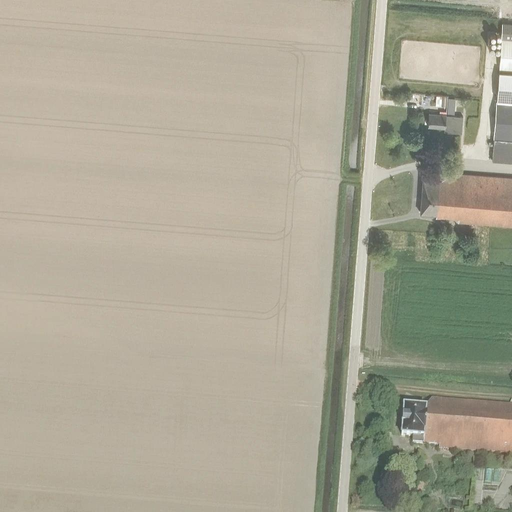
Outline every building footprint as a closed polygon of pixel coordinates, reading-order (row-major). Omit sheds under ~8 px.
[(501,38),(511,39),(511,23),(502,23),(501,38)] [(511,72),(511,39),(501,38),(499,72),(511,72)] [(511,101),(511,73),(499,72),(498,72),(497,100),(511,101)] [(493,152),(492,160),(511,161),(511,102),(497,101),(494,136),(493,152)] [(428,114),(427,127),(445,128),(446,115),(428,114)] [(445,128),(445,132),(461,133),(462,116),(446,115),(445,128)] [(511,177),(448,172),(448,177),(440,180),(423,178),(420,212),(436,214),(436,217),(458,219),(457,223),(511,227),(511,177)] [(511,404),(431,397),(426,408),(425,414),(429,414),(428,422),(431,425),(430,428),(450,430),(454,432),(457,435),(456,450),(511,454),(511,404)] [(425,414),(426,408),(404,406),(401,436),(414,437),(413,443),(439,445),(439,448),(456,450),(457,435),(454,432),(450,430),(430,428),(431,425),(428,422),(429,414),(425,414)]
